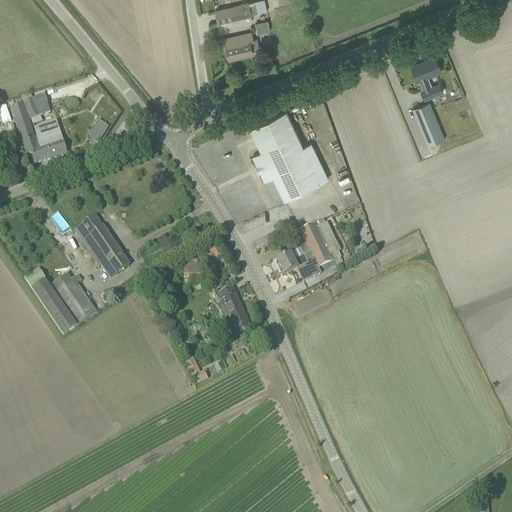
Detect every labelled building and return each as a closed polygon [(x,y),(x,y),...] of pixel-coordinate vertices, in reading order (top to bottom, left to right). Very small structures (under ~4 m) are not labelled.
[(251,16),(249,5),(249,3),(215,11),(218,23),(251,16)] [(252,51),(259,49),(257,40),(252,41),(251,33),(224,39),(228,59),(228,60),(253,54),(252,51)] [(441,72),(435,57),(411,67),(417,82),(419,81),(423,91),(421,92),(424,100),(443,92),(440,84),(431,87),(427,77),(441,72)] [(33,100),(29,101),(23,104),(23,105),(33,126),(42,122),(40,117),(33,100)] [(429,103),(413,109),(428,146),(445,139),(429,103)] [(40,148),(37,138),(35,139),(23,105),(12,109),(27,155),(31,154),(34,165),(52,159),(47,146),(40,148)] [(285,201),(321,184),(286,111),(250,129),(261,152),(252,157),(264,182),(273,178),(285,201)] [(62,141),(61,136),(50,140),(48,134),(37,138),(40,148),(47,146),(52,159),(67,154),(63,141),(62,141)] [(90,139),(98,144),(101,139),(94,134),(90,139)] [(75,232),(81,241),(100,268),(107,263),(116,276),(130,266),(103,227),(96,217),(75,232)] [(336,267),(334,262),(316,224),(300,232),(307,247),(301,250),(304,256),(294,261),(291,254),(277,261),(285,276),(297,270),(303,283),(320,275),(318,269),(328,264),(331,270),(336,267)] [(217,261),(223,257),(214,243),(202,250),(208,259),(214,256),(217,261)] [(187,267),(189,280),(189,284),(197,283),(196,279),(203,278),(202,266),(187,267)] [(54,294),(46,281),(38,270),(25,279),(64,336),(97,314),(78,286),(82,283),(78,278),(54,294)] [(237,335),(251,328),(233,287),(219,294),(222,300),(218,302),(228,326),(232,324),(237,335)] [(184,363),(196,387),(208,381),(204,372),(200,374),(193,359),(184,363)]
